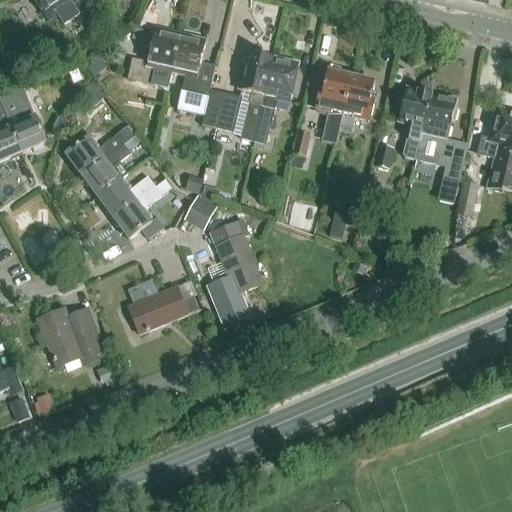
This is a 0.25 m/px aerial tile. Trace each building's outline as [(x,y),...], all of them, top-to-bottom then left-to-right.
[(33,0),(49,23),(57,18),(64,28),(80,17),(73,7),(83,0),(33,0)] [(150,85),(154,71),(172,76),(182,36),(168,33),(167,36),(155,33),(148,64),(133,60),(128,80),(150,85)] [(205,118),(216,68),(201,65),(206,45),(195,42),(195,40),(182,36),(172,76),(186,79),(178,112),(205,118)] [(255,145),(275,61),(249,55),(249,58),(247,57),(244,69),(246,69),(240,92),(254,95),(243,142),(255,145)] [(286,61),(286,64),(275,61),(255,145),(267,147),(278,101),(290,104),(299,67),(296,66),(297,64),(286,61)] [(338,147),(340,136),(353,77),(343,75),(342,77),(328,74),(325,90),(321,89),(317,110),(328,113),(322,144),(338,147)] [(362,79),(353,77),(340,136),(352,139),(356,119),(371,123),(376,102),(372,101),(375,85),(361,82),(362,79)] [(12,94),(0,98),(0,106),(22,156),(46,145),(34,118),(22,90),(12,94)] [(405,159),(404,161),(417,164),(417,162),(433,96),(407,90),(407,92),(405,92),(402,103),(404,103),(399,124),(413,127),(410,144),(406,143),(403,158),(405,159)] [(212,94),(204,128),(233,135),(241,101),(212,94)] [(460,185),(469,147),(452,143),(457,124),(455,124),(458,111),(455,111),(457,102),(433,96),(417,162),(446,169),(444,177),(443,181),(460,185)] [(0,165),(22,156),(0,106),(0,165)] [(483,141),(479,157),(496,161),(488,191),(503,195),(504,188),(508,175),(511,156),(511,115),(500,113),(492,143),(483,141)] [(83,179),(125,148),(135,140),(128,130),(98,152),(89,140),(66,157),(83,179)] [(300,135),(294,157),(306,160),(312,138),(300,135)] [(135,140),(125,148),(129,153),(141,144),(137,139),(135,140)] [(98,199),(121,182),(128,177),(120,166),(131,157),(129,153),(125,148),(83,179),(98,199)] [(382,149),(377,169),(389,171),(393,152),(382,149)] [(98,199),(115,222),(157,191),(148,180),(130,195),(121,182),(98,199)] [(167,183),(157,191),(115,222),(129,241),(141,232),(149,243),(165,230),(158,220),(153,224),(145,215),(174,192),(167,183)] [(463,185),(457,217),(473,221),(479,188),(463,185)] [(364,199),(352,196),(347,218),(336,215),(330,240),(342,243),(346,228),(357,230),(364,199)] [(218,210),(198,198),(184,223),(204,234),(218,210)] [(229,280),(215,286),(220,297),(234,291),(237,297),(264,286),(245,239),(249,237),(243,222),(241,223),(240,220),(224,226),(225,230),(218,233),(223,246),(217,249),(229,280)] [(356,266),(353,273),(362,277),(366,270),(356,266)] [(146,303),(140,288),(129,293),(135,307),(130,309),(141,337),(189,317),(178,290),(146,303)] [(200,314),(194,299),(184,302),(190,317),(200,314)] [(71,325),(65,311),(38,322),(58,371),(83,360),(86,368),(109,359),(89,312),(78,317),(80,321),(71,325)] [(111,368),(100,373),(105,386),(117,381),(111,368)] [(0,393),(8,391),(11,399),(22,394),(12,371),(2,375),(0,369),(0,393)] [(30,421),(22,402),(10,407),(17,426),(30,421)] [(43,417),(53,414),(50,404),(40,408),(43,417)]
